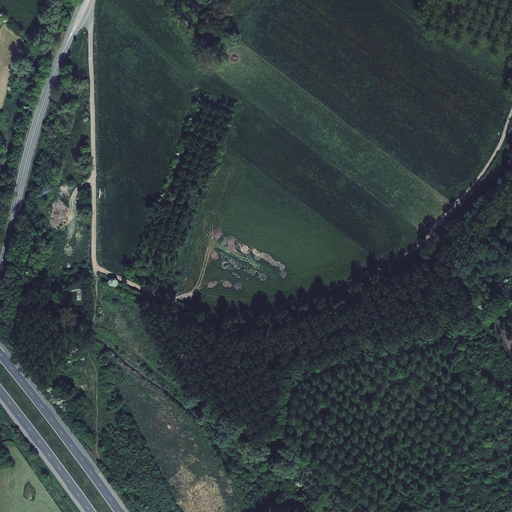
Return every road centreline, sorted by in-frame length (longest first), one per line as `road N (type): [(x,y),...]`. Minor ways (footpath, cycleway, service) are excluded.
road 1 (track): [(89,6),(94,268)]
road 2 (track): [(135,511),(96,442),(97,375),(87,344),(95,323),(94,268)]
road 3 (tertiary): [(0,284),(23,170),(64,47)]
road 4 (motorway): [(119,511),(0,353)]
road 5 (motorway): [(0,391),(90,511)]
